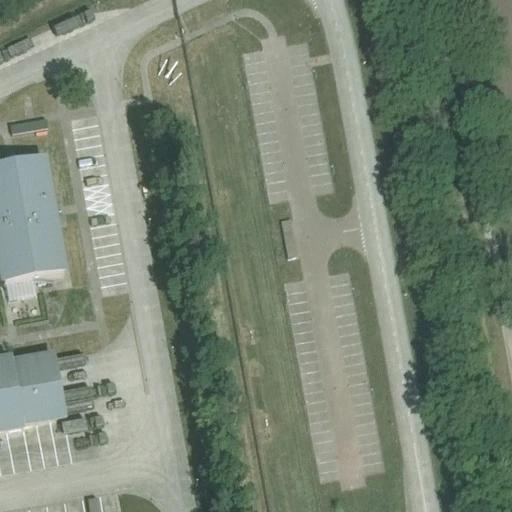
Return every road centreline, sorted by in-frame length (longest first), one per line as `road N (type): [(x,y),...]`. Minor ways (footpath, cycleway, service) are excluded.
road 1 (unclassified): [(426,511),(329,0)]
road 2 (unclassified): [(511,350),(449,0)]
road 3 (unclassified): [(177,0),(0,85)]
